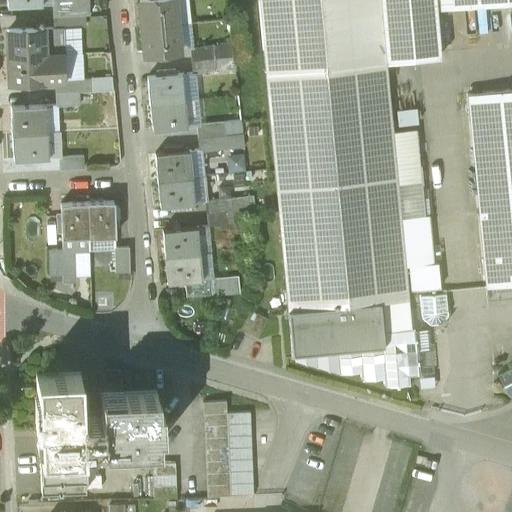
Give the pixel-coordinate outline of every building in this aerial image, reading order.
[(77,0),(51,1),(51,16),(77,15),(77,0)] [(173,0),(140,0),(139,0),(140,9),(139,9),(141,27),(175,23),(173,0)] [(256,0),(263,71),(385,59),(380,0),(256,0)] [(511,0),(380,0),(385,59),(385,61),(440,56),(435,8),(511,0)] [(77,15),(51,16),(51,28),(62,28),(78,27),(77,15)] [(175,23),(141,27),(143,44),(144,53),(178,49),(175,23)] [(42,28),(8,29),(9,38),(8,38),(9,56),(43,55),(42,28)] [(51,28),(42,28),(43,55),(63,54),(62,28),(51,28)] [(192,46),(194,60),(232,56),(231,41),(192,46)] [(63,54),(43,55),(44,81),(55,81),(64,80),(64,79),(63,54)] [(43,55),(9,56),(9,74),(10,74),(10,83),(44,81),(43,55)] [(232,56),(194,60),(195,75),(234,71),(232,56)] [(385,61),(385,59),(263,71),(286,311),(379,302),(407,300),(408,299),(405,264),(400,218),(385,61)] [(180,73),(147,77),(147,85),(149,103),(183,100),(180,73)] [(64,80),(55,81),(56,93),(78,92),(77,79),(77,78),(64,79),(64,80)] [(91,91),(90,78),(77,79),(78,92),(91,91)] [(511,89),(466,94),(485,286),(511,283),(511,89)] [(78,92),(56,93),(57,106),(61,105),(78,104),(78,92)] [(183,100),(149,103),(150,121),(151,121),(152,129),(185,126),(183,100)] [(45,105),(11,107),(11,115),(12,133),(46,131),(45,107),(45,105)] [(57,106),(45,107),(46,131),(62,130),(61,105),(57,106)] [(416,106),(396,108),(397,122),(417,119),(416,106)] [(201,122),(202,136),(240,133),(239,119),(201,122)] [(46,131),(12,133),(12,151),(13,151),(13,159),(47,158),(46,131)] [(240,133),(202,136),(203,148),(204,151),(242,148),(240,133)] [(203,148),(188,150),(190,176),(206,175),(204,151),(203,148)] [(243,148),(225,151),(229,172),(247,168),(243,148)] [(188,150),(154,153),(155,162),(154,162),(156,180),(190,176),(188,150)] [(59,157),(60,169),(82,168),(82,156),(59,157)] [(208,199),(206,175),(190,176),(193,203),(208,202),(208,199)] [(190,176),(156,180),(158,198),(158,197),(159,206),(193,203),(190,176)] [(208,202),(209,213),(233,210),(248,209),(246,195),(208,199),(208,202)] [(104,201),(87,202),(88,236),(114,235),(113,201),(104,202),(104,201)] [(87,202),(68,202),(68,203),(60,203),(61,237),(88,236),(87,202)] [(233,210),(209,213),(211,230),(235,228),(233,210)] [(428,215),(400,218),(405,264),(409,264),(432,262),(428,215)] [(195,227),(162,230),(163,238),(162,238),(164,256),(198,253),(195,227)] [(88,236),(61,237),(62,250),(62,253),(75,253),(88,253),(88,236)] [(117,247),(118,272),(131,272),(129,247),(117,247)] [(62,253),(62,250),(49,250),(50,276),(62,276),(63,285),(76,285),(75,253),(62,253)] [(198,253),(164,256),(166,274),(167,282),(200,279),(198,253)] [(432,262),(409,264),(411,289),(439,286),(437,261),(432,262)] [(240,275),(214,277),(215,290),(241,288),(240,275)] [(445,293),(419,295),(421,317),(429,324),(440,323),(447,315),(445,293)] [(407,300),(379,302),(382,331),(410,329),(409,323),(410,323),(407,300)] [(379,302),(286,311),(291,354),(292,354),(336,350),(383,346),(382,331),(379,302)] [(266,317),(245,308),(236,327),(256,337),(266,317)] [(383,346),(336,350),(338,373),(338,374),(361,371),(361,381),(364,380),(384,378),(385,387),(409,385),(408,376),(418,375),(413,328),(410,329),(382,331),(383,346)] [(338,373),(336,350),(292,354),(293,360),(304,363),(304,364),(305,364),(305,363),(315,366),(315,367),(317,367),(327,370),(328,370),(338,373)] [(511,364),(497,372),(508,394),(511,391),(511,364)] [(79,373),(36,374),(40,491),(84,489),(82,441),(102,441),(102,446),(158,444),(157,430),(161,430),(160,406),(156,406),(156,392),(100,394),(101,413),(81,414),(79,373)] [(225,401),(202,402),(206,497),(229,496),(227,449),(225,401)] [(249,412),(226,413),(228,448),(251,447),(249,412)] [(228,448),(227,449),(229,496),(253,495),(251,447),(228,448)] [(174,463),(151,463),(153,499),(176,498),(174,463)]
